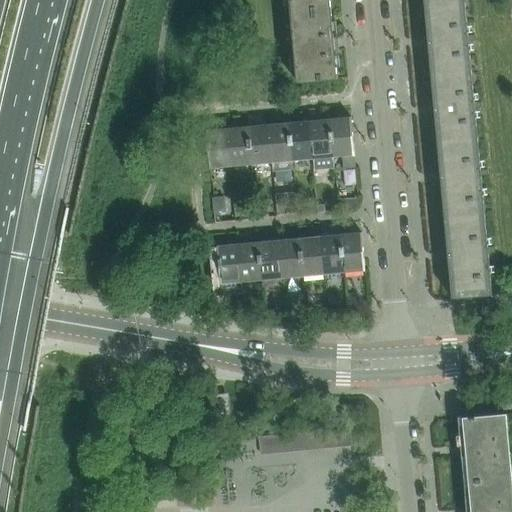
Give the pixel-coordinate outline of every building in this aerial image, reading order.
[(289,0),(291,16),(331,12),(329,0),(289,0)] [(423,0),(425,13),(465,9),(464,0),(423,0)] [(468,37),(465,9),(425,13),(432,84),(472,80),(468,42),(475,41),(475,36),(468,37)] [(334,40),(331,12),(291,16),(298,84),(338,80),(335,51),(339,51),(338,39),(334,40)] [(438,156),(479,152),(475,109),(482,108),(481,102),(474,103),(472,80),(432,84),(438,156)] [(356,169),(351,117),(330,119),(333,157),(342,156),(344,170),(356,169)] [(333,157),(330,119),(310,121),(313,159),(333,157)] [(313,159),(310,121),(289,123),(292,161),(313,159)] [(292,161),(289,123),(269,125),(272,163),(292,161)] [(272,163),(269,125),(249,127),(252,165),(272,163)] [(252,165),(249,127),(228,129),(231,167),(252,165)] [(231,167),(228,129),(206,131),(210,169),(231,167)] [(480,172),(479,152),(438,156),(445,227),(485,223),(481,176),(488,176),(488,171),(480,172)] [(213,197),(214,212),(226,211),(225,197),(213,197)] [(351,200),(338,200),(338,210),(351,209),(351,200)] [(445,227),(452,299),(492,295),(488,252),(495,252),(495,246),(487,247),(485,223),(445,227)] [(344,273),(365,271),(362,233),(341,235),(344,273)] [(341,235),(320,237),(324,275),(344,273),(341,235)] [(320,237),(300,239),(303,277),(324,275),(320,237)] [(303,277),(300,239),(280,240),(283,279),(303,277)] [(283,279),(280,240),(259,242),(262,281),(263,289),(284,287),(283,279)] [(210,241),(202,241),(202,254),(211,254),(210,241)] [(259,242),(238,244),(242,283),(262,281),(259,242)] [(242,283),(238,244),(217,246),(220,285),(242,283)] [(339,296),(328,297),(328,306),(340,305),(339,296)] [(359,297),(348,298),(349,310),(360,309),(359,297)] [(282,301),(272,302),(273,311),(283,310),(282,301)] [(212,423),(230,422),(228,398),(210,399),(212,423)] [(468,481),(511,477),(505,414),(463,418),(468,481)] [(316,433),(305,434),(306,451),(318,450),(316,433)] [(471,511),(511,511),(511,484),(511,477),(468,481),(471,511)]
